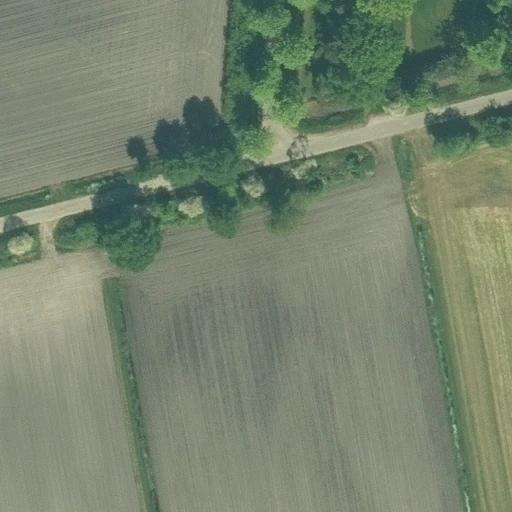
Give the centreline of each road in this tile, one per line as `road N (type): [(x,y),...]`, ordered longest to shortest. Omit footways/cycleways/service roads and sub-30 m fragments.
road 1 (unclassified): [(259,160),(0,224)]
road 2 (unclassified): [(511,98),(259,160)]
road 3 (unclassified): [(259,160),(273,0)]
